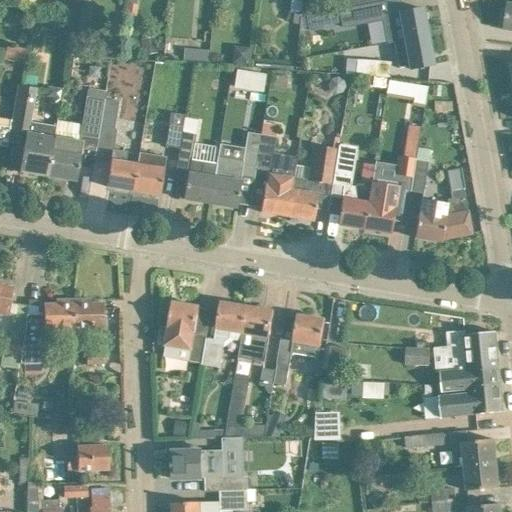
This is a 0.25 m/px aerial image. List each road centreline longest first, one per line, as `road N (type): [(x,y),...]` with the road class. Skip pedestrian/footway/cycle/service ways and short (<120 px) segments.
road 1 (residential): [(511,303),(144,242)]
road 2 (residential): [(511,301),(453,0)]
road 3 (residential): [(146,511),(136,317),(144,242)]
road 4 (residential): [(144,242),(0,217)]
